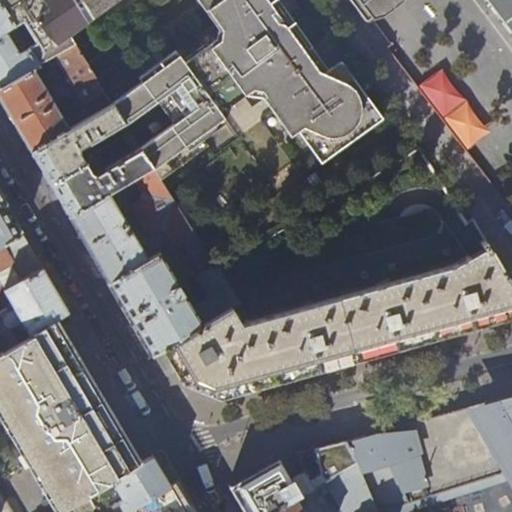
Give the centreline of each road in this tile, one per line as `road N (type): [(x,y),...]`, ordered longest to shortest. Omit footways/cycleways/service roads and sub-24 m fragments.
road 1 (residential): [(511,353),(176,442)]
road 2 (residential): [(0,144),(176,442)]
